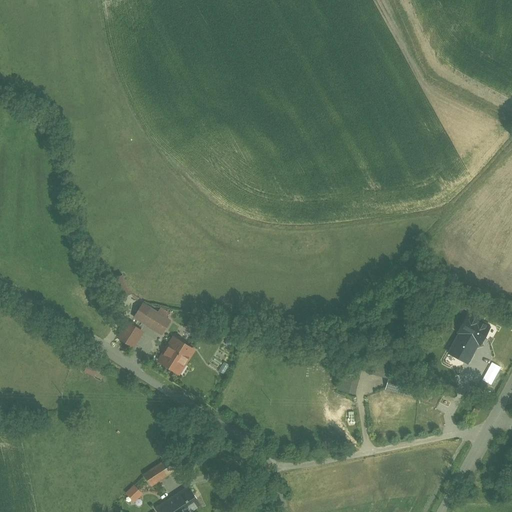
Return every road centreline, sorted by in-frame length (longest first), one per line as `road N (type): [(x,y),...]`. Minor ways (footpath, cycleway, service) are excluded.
road 1 (unclassified): [(0,284),(276,468)]
road 2 (unclassified): [(276,468),(491,430)]
